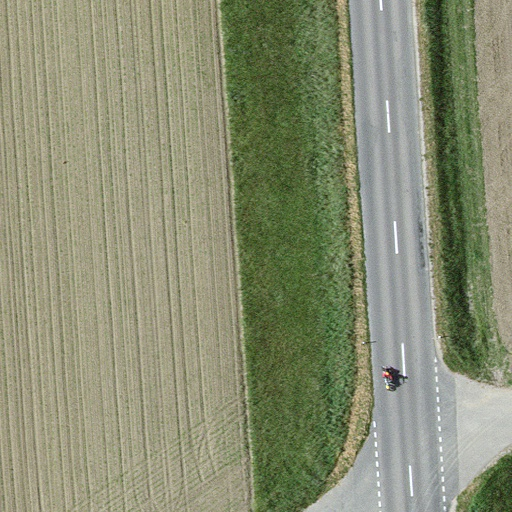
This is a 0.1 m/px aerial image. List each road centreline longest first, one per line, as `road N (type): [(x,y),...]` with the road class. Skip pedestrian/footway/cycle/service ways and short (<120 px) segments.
road 1 (tertiary): [(412,511),(379,0)]
road 2 (track): [(334,511),(511,425)]
